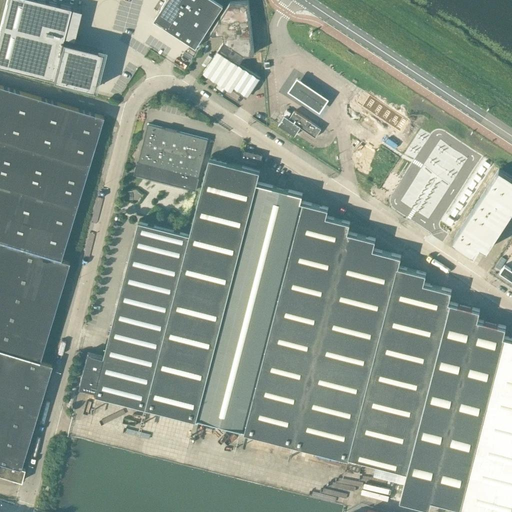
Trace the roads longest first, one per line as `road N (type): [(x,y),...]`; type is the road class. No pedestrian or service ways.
road 1 (unclassified): [(511,305),(179,84),(155,83),(129,115),(26,496)]
road 2 (tertiary): [(483,118),(301,0)]
